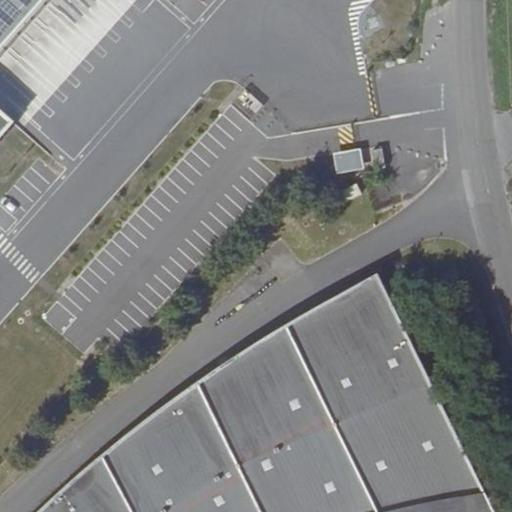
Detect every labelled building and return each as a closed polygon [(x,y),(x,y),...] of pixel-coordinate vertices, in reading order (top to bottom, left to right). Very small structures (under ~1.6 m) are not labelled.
[(0,0),(0,133),(14,118),(0,105),(0,43),(35,0),(0,0)] [(233,105),(250,117),(262,102),(245,90),(233,105)] [(375,170),(385,168),(381,149),(371,151),(375,170)] [(338,157),(341,170),(359,166),(356,153),(338,157)] [(339,194),(344,204),(361,195),(356,186),(339,194)] [(383,511),(388,511),(418,504),(443,499),(471,494),(488,491),(377,276),(341,295),(304,316),(244,352),(199,383),(176,400),(148,420),(111,450),(60,494),(41,511),(383,511)] [(499,511),(488,491),(471,494),(443,499),(418,504),(388,511),(383,511),(499,511)]
